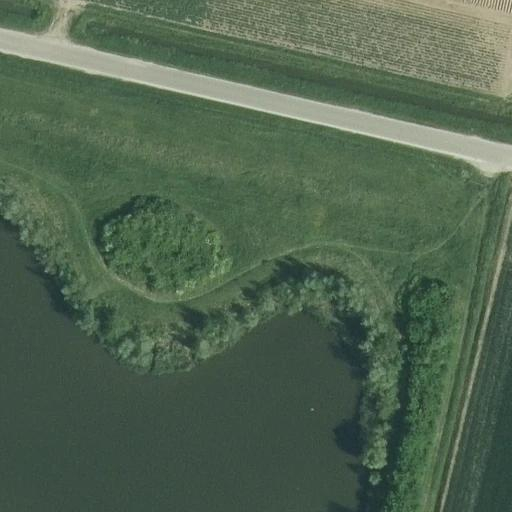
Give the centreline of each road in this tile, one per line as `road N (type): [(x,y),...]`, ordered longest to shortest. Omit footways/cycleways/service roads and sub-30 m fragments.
road 1 (unclassified): [(511,159),(0,41)]
road 2 (track): [(511,286),(459,511)]
